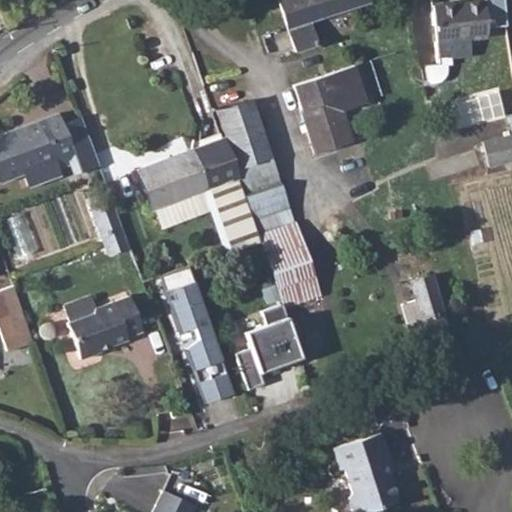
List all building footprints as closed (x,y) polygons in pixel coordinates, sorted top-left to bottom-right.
[(365,0),(275,0),(292,50),(314,43),(306,20),(333,11),(366,1),(365,0)] [(479,0),(474,0),(430,4),(436,56),(437,57),(469,54),(468,38),(484,36),(479,0)] [(351,65),(290,85),(313,153),(349,142),(338,109),(363,101),(351,65)] [(455,99),(463,127),(508,114),(500,86),(455,99)] [(254,97),(217,109),(226,135),(238,170),(272,161),(254,97)] [(73,160),(58,122),(54,112),(0,132),(0,180),(53,160),(56,167),(73,160)] [(226,135),(189,148),(205,189),(235,177),(238,170),(226,135)] [(511,143),(510,135),(480,141),(486,167),(511,160),(511,143)] [(205,189),(189,148),(133,168),(149,209),(205,189)] [(235,177),(205,189),(213,211),(228,252),(258,241),(242,196),(235,177)] [(281,182),(242,196),(258,241),(280,304),(282,311),(320,296),(281,182)] [(205,189),(149,209),(155,229),(213,211),(205,189)] [(4,270),(0,259),(0,339),(4,351),(29,341),(4,270)] [(187,265),(152,276),(197,402),(231,392),(187,265)] [(414,299),(399,303),(405,323),(421,319),(430,348),(449,342),(428,274),(408,280),(414,299)] [(88,312),(63,322),(77,358),(96,350),(98,347),(123,338),(122,336),(138,329),(125,294),(90,307),(88,312)] [(280,304),(231,320),(239,348),(231,352),(245,390),(262,383),(258,372),(299,358),(280,304)] [(377,433),(329,449),(337,471),(342,470),(351,494),(348,502),(351,511),(369,511),(396,503),(381,462),(388,459),(377,433)] [(188,511),(192,505),(161,491),(151,511),(188,511)]
